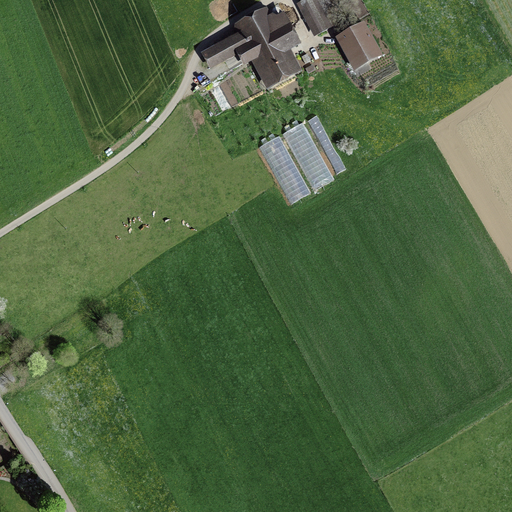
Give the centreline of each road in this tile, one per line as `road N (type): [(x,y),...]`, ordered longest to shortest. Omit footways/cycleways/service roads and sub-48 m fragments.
road 1 (unclassified): [(0,234),(137,144),(175,99),(201,47),(263,0)]
road 2 (unclassified): [(0,408),(70,511)]
